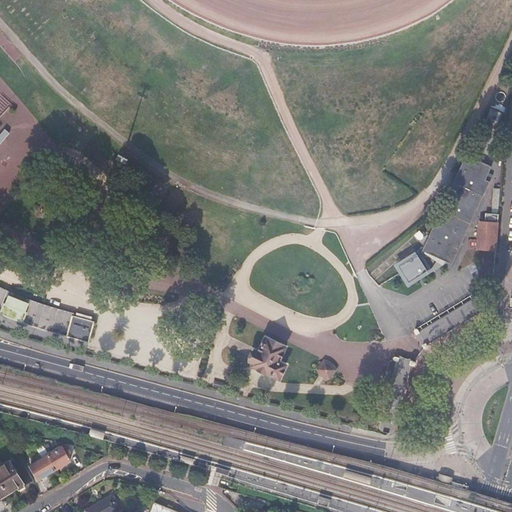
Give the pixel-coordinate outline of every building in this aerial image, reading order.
[(0,118),(9,108),(0,98),(0,118)] [(493,123),(496,116),(489,112),(485,119),(493,123)] [(490,167),(464,155),(420,249),(450,263),(489,182),(484,180),(490,167)] [(499,204),(500,195),(490,194),(490,204),(499,204)] [(476,250),(495,250),(497,223),(478,222),(476,250)] [(427,269),(416,253),(399,264),(403,271),(408,281),(427,269)] [(0,313),(8,317),(21,322),(33,327),(42,330),(56,335),(33,316),(28,311),(24,308),(17,302),(13,299),(10,297),(7,293),(4,290),(0,287),(0,313)] [(481,308),(476,300),(419,331),(423,338),(481,308)] [(28,311),(28,309),(25,308),(26,304),(17,302),(24,308),(28,311)] [(50,321),(51,316),(28,309),(28,311),(33,316),(50,321)] [(33,316),(56,335),(89,342),(94,324),(53,311),(51,316),(50,321),(33,316)] [(254,367),(281,379),(288,366),(279,361),(286,348),(268,338),(262,351),(260,353),(256,351),(253,358),(251,362),(253,363),(255,364),(254,367)] [(322,366),(334,375),(336,371),(325,362),(322,366)] [(394,425),(410,364),(401,362),(385,423),(394,425)] [(46,454),(48,456),(55,470),(69,462),(66,456),(71,454),(67,448),(63,450),(60,445),(46,454)] [(48,456),(29,466),(37,480),(55,470),(48,456)] [(20,457),(11,462),(25,486),(34,481),(20,457)] [(11,462),(0,468),(0,497),(17,488),(19,491),(25,487),(25,486),(11,462)] [(199,462),(197,467),(204,469),(213,471),(218,473),(228,476),(229,471),(220,468),(210,465),(205,464),(199,462)] [(450,477),(439,474),(437,481),(465,489),(466,485),(452,481),(453,478),(450,477)] [(112,511),(119,508),(111,494),(83,511),(112,511)] [(247,510),(253,511),(259,511),(262,505),(249,501),(247,510)] [(150,511),(181,511),(155,502),(150,511)]
